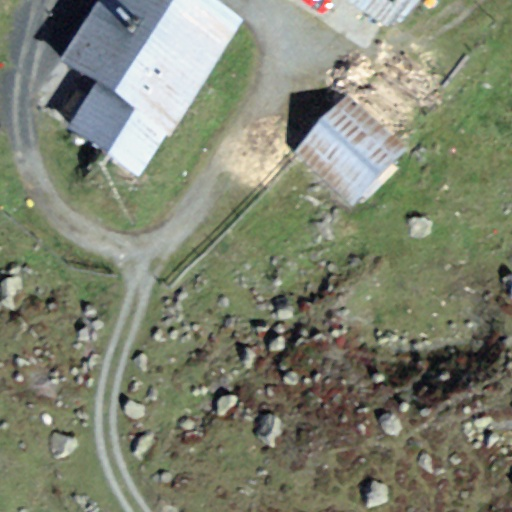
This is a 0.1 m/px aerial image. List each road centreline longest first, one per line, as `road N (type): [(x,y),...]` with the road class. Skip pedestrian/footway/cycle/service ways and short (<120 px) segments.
road 1 (track): [(154,258),(322,64),(419,38),(468,0)]
road 2 (track): [(33,0),(19,94),(37,179),(82,234),(154,258)]
road 3 (track): [(154,258),(118,352),(105,419),(124,493),(138,511)]
